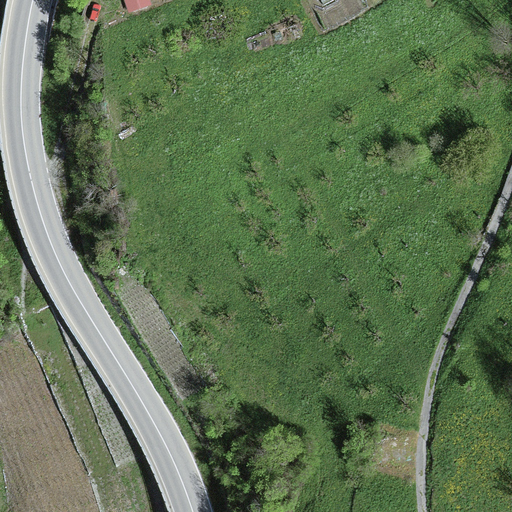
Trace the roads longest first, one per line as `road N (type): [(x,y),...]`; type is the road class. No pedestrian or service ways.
road 1 (secondary): [(193,511),(168,450),(54,251),(33,189),(21,112),(33,0)]
road 2 (track): [(33,189),(55,171),(81,24)]
